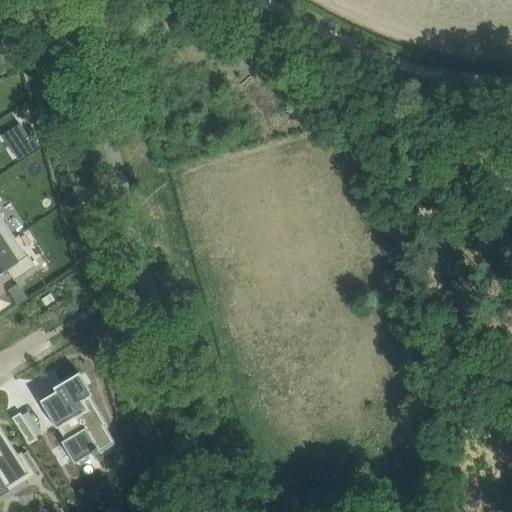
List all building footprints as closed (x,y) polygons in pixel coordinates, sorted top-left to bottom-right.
[(22,157),(40,145),(33,134),(29,136),(15,145),(22,157)] [(0,246),(15,237),(2,218),(3,217),(0,211),(0,246)] [(15,237),(0,246),(0,275),(8,270),(15,280),(36,267),(29,256),(28,257),(15,237)] [(81,372),(54,388),(56,391),(41,400),(57,429),(58,428),(65,440),(62,442),(75,464),(93,454),(95,457),(117,444),(107,427),(109,426),(92,396),(94,395),(81,372)] [(38,439),(36,436),(23,415),(21,412),(12,417),(30,444),(38,439)] [(0,466),(0,467),(4,472),(13,486),(24,478),(26,481),(36,474),(35,472),(24,454),(22,452),(18,454),(0,425),(0,466)]
